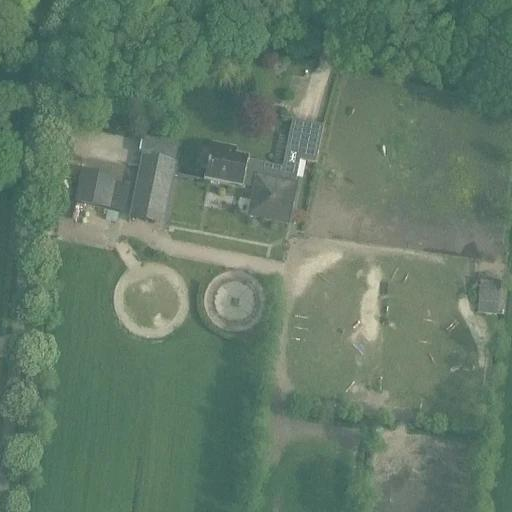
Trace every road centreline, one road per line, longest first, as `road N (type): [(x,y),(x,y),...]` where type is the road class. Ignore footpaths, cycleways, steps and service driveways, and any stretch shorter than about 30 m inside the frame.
road 1 (unclassified): [(0,511),(51,0)]
road 2 (unclassified): [(511,35),(340,0)]
